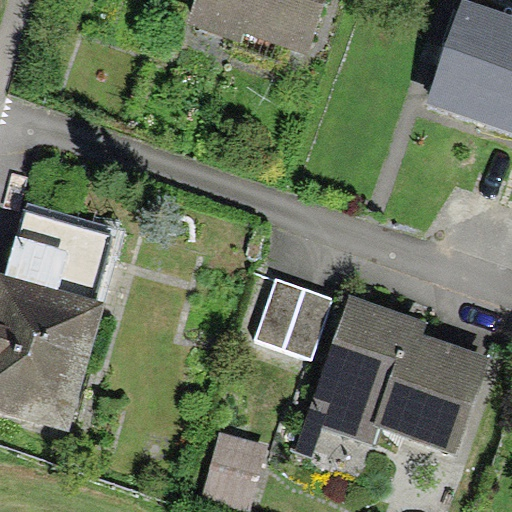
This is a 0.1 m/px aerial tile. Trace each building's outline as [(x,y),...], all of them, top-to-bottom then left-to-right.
[(315,0),(187,0),(177,32),(293,69),(315,0)] [(511,104),(511,47),(442,25),(412,114),(499,143),(511,104)] [(319,305),(265,289),(247,347),(301,363),(319,305)] [(81,328),(0,305),(0,433),(48,447),(81,328)] [(402,331),(328,311),(301,409),(360,426),(354,444),(434,466),(460,375),(395,357),(402,331)] [(253,511),(271,446),(220,432),(202,501),(244,511),(253,511)]
